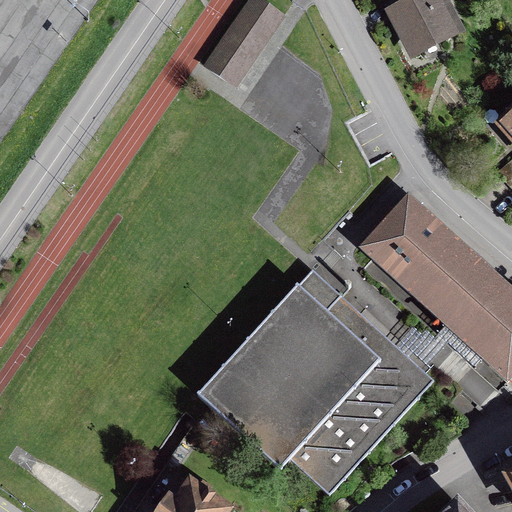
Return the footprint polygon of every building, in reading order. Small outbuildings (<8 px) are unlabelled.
[(226,82),(275,12),(257,0),(252,0),(206,68),(226,82)] [(414,51),(450,32),(443,19),(450,16),(441,0),(424,0),(396,15),(414,51)] [(511,115),(500,126),(511,139),(511,159),(497,174),(499,173),(511,187),(511,115)] [(362,250),(507,383),(511,378),(511,294),(408,199),(362,250)] [(186,411),(196,421),(210,408),(280,472),(290,461),(329,497),(419,398),(391,374),(396,369),(385,359),(395,347),(313,272),(186,411)] [(227,511),(190,485),(177,504),(168,498),(158,511),(227,511)]
